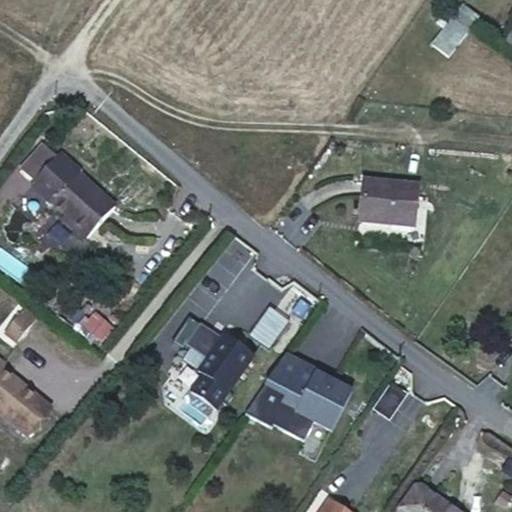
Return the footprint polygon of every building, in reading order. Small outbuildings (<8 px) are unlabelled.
[(467,8),(440,47),(458,60),(485,21),(467,8)] [(90,234),(118,203),(81,170),(83,168),(62,149),(35,180),(79,219),(76,222),(90,234)] [(420,192),(364,188),(361,226),(416,231),(420,192)] [(20,307),(6,336),(20,343),(35,314),(20,307)] [(95,312),(83,327),(102,342),(114,327),(95,312)] [(257,348),(229,326),(206,353),(212,357),(194,381),(218,399),(257,348)] [(324,371),(289,356),(271,382),(247,417),(275,429),(276,426),(308,440),(317,421),(335,429),(351,393),(322,379),(324,371)] [(0,410),(26,430),(48,401),(0,365),(0,410)] [(443,472),(422,502),(436,511),(494,511),(497,509),(443,472)] [(366,511),(369,509),(340,489),(323,511),(366,511)]
